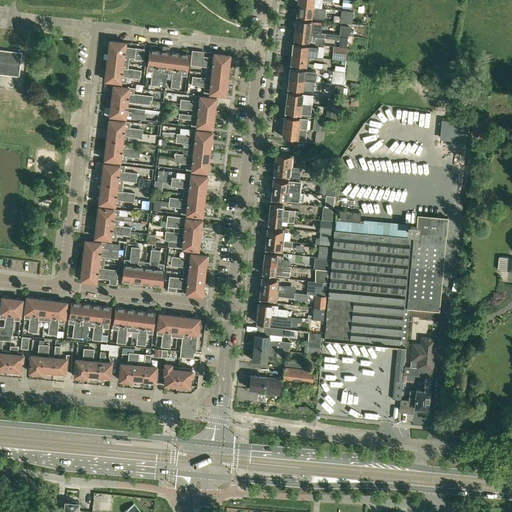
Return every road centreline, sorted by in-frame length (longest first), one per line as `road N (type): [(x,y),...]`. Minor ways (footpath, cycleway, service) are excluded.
road 1 (secondary): [(210,476),(511,497)]
road 2 (secondary): [(511,477),(212,444)]
road 3 (residential): [(60,289),(93,27)]
road 4 (unclassified): [(229,305),(260,46)]
road 5 (unclassified): [(511,455),(257,425)]
road 6 (secondary): [(212,444),(0,423)]
road 7 (secondary): [(0,453),(193,475)]
road 8 (unclassified): [(316,499),(490,511)]
road 9 (residential): [(229,305),(60,289)]
road 10 (residential): [(260,46),(93,27)]
road 11 (unclassified): [(167,408),(0,393)]
road 12 (unclassified): [(212,444),(229,305)]
